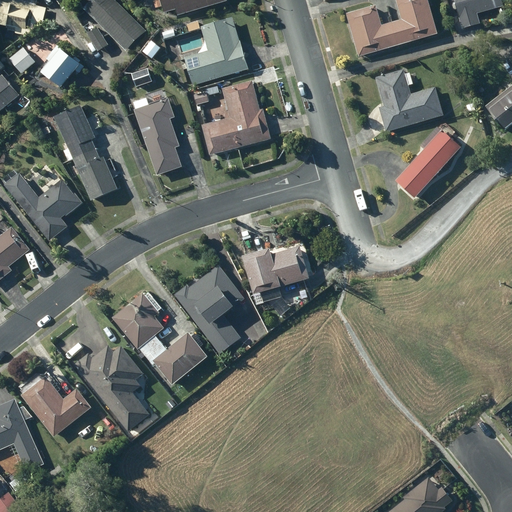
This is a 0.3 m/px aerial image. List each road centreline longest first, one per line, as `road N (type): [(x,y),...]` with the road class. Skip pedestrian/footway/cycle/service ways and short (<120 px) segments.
road 1 (residential): [(336,171),(126,237),(0,338)]
road 2 (residential): [(288,0),(336,171)]
